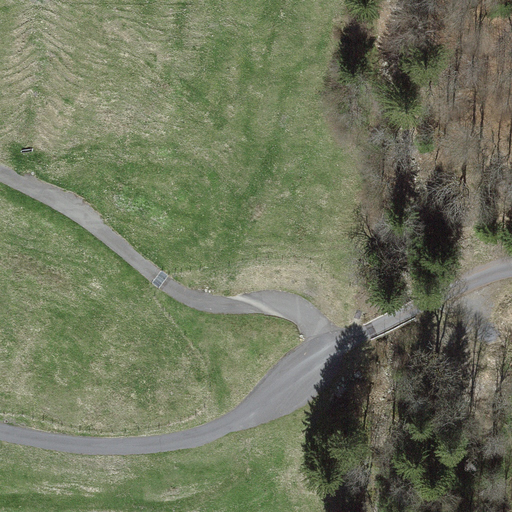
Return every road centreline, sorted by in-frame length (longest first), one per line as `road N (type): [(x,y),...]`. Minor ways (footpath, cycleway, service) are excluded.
road 1 (track): [(326,341),(299,311),(195,300),(60,202),(0,172)]
road 2 (track): [(326,341),(240,419),(210,432),(142,445),(0,432)]
road 3 (track): [(511,268),(326,341)]
